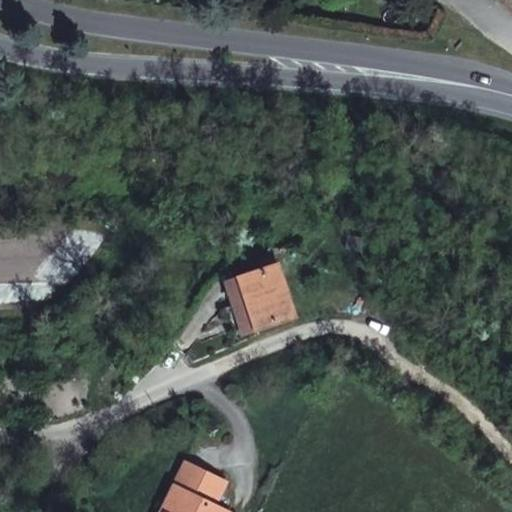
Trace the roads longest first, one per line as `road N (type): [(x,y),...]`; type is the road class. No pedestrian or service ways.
road 1 (secondary): [(511,98),(457,81),(103,39),(0,16)]
road 2 (track): [(511,456),(341,324),(181,380)]
road 3 (residential): [(0,414),(125,411),(181,380)]
